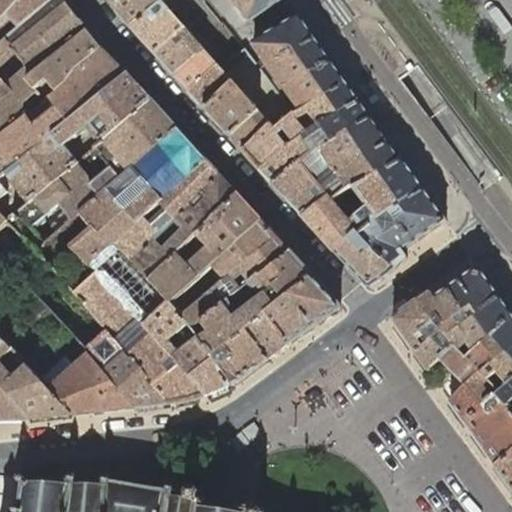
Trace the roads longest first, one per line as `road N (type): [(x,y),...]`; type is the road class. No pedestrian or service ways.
road 1 (residential): [(368,312),(89,0)]
road 2 (residential): [(368,312),(193,432),(0,455)]
road 3 (residential): [(331,0),(493,222)]
road 4 (residential): [(500,511),(368,334),(368,312)]
road 5 (residential): [(493,222),(368,312)]
